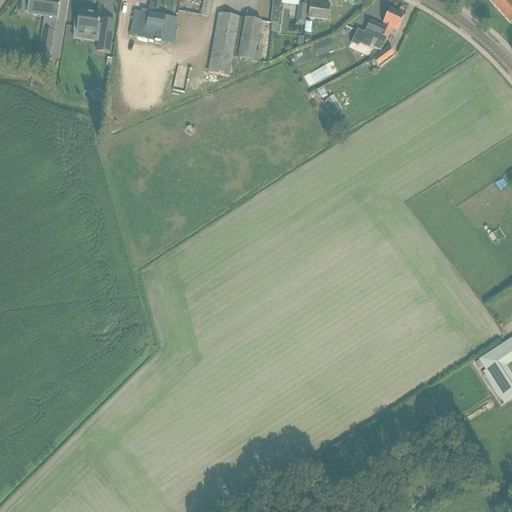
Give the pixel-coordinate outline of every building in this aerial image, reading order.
[(57,19),(60,1),(56,0),(28,0),(28,6),(34,7),(32,15),(57,19)] [(203,0),(201,16),(208,18),(211,0),(203,0)] [(270,24),(270,31),(276,32),(280,7),(280,0),(272,0),(270,22),(270,24)] [(511,0),(489,0),(489,1),(499,12),(511,0)] [(511,0),(499,12),(511,25),(511,24),(511,0)] [(310,2),(308,19),(328,22),(330,4),(310,2)] [(296,25),(305,26),(307,6),(298,4),(296,25)] [(384,25),(383,28),(379,36),(386,39),(387,39),(391,29),(396,32),(403,17),(389,10),(382,25),(384,25)] [(78,20),(76,33),(100,36),(99,44),(102,44),(100,53),(112,55),(115,35),(103,33),(101,31),(103,18),(91,16),(91,14),(82,12),(81,21),(78,20)] [(135,28),(133,38),(155,42),(157,32),(161,33),(160,42),(172,45),(174,35),(176,19),(158,16),(152,15),(152,14),(147,13),(138,12),(135,28)] [(219,14),(207,74),(228,78),(231,58),(237,59),(238,55),(244,19),(219,14)] [(238,55),(237,59),(254,62),(260,22),(244,19),(238,55)] [(379,36),(383,28),(369,22),(364,34),(357,31),(351,44),(358,48),(359,45),(369,50),(373,40),(377,42),(373,49),(380,52),(386,39),(379,36)] [(49,58),(53,33),(42,32),(41,39),(40,39),(37,56),(49,58)] [(326,49),(328,54),(333,52),(330,42),(313,47),(315,53),(326,49)] [(388,49),(372,61),(377,68),(393,56),(388,49)] [(117,91),(119,70),(111,69),(109,90),(117,91)] [(331,116),(342,110),(334,95),(323,102),(331,116)] [(511,339),(479,361),(480,361),(476,364),(476,365),(479,371),(484,368),(486,371),(483,373),(503,405),(511,399),(511,386),(499,366),(511,357),(511,339)]
